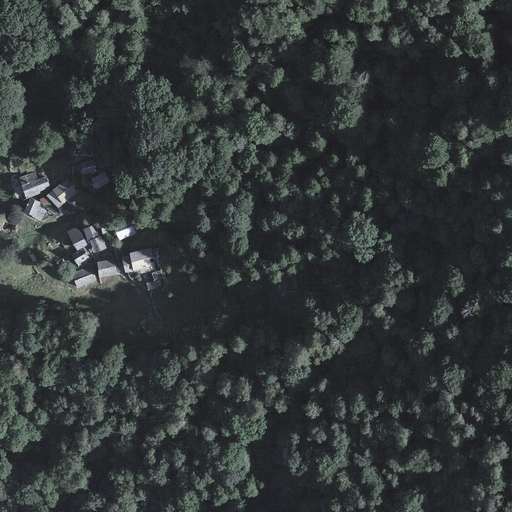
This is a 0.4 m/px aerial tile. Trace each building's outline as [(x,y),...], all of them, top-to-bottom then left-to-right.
[(73,140),(72,155),(93,156),(94,141),(73,140)] [(79,164),(82,176),(97,172),(93,160),(79,164)] [(45,176),(37,179),(34,172),(19,178),(26,199),(51,190),(45,176)] [(90,177),(94,189),(109,184),(105,172),(90,177)] [(66,179),(46,196),(58,209),(78,192),(66,179)] [(41,202),(31,198),(23,213),(41,220),(45,210),(39,208),(41,202)] [(110,220),(99,223),(102,235),(113,232),(110,220)] [(130,220),(113,226),(119,241),(136,235),(130,220)] [(94,224),(83,229),(88,243),(89,243),(92,248),(91,248),(94,254),(106,249),(100,237),(99,237),(94,224)] [(77,227),(66,233),(77,251),(87,245),(77,227)] [(150,248),(129,254),(130,256),(121,258),(125,273),(134,271),(135,272),(140,271),(140,274),(150,271),(149,267),(155,266),(150,248)] [(83,249),(71,255),(78,268),(90,262),(83,249)] [(114,259),(96,263),(99,277),(116,274),(114,259)] [(96,281),(91,267),(71,275),(77,289),(96,281)] [(156,280),(146,284),(148,291),(158,288),(156,280)]
